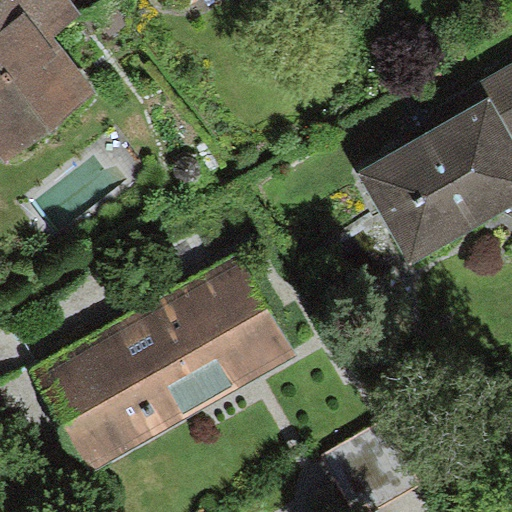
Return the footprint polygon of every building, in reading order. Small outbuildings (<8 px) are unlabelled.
[(0,0),(0,138),(11,153),(91,90),(57,34),(84,13),(74,0),(0,0)] [(108,0),(96,0),(88,7),(106,30),(122,17),(108,0)] [(500,104),(374,175),(427,270),(511,221),(511,69),(488,83),(500,104)] [(245,263),(44,375),(97,470),(303,355),(245,263)] [(386,415),(321,454),(355,511),(369,511),(424,479),(386,415)]
